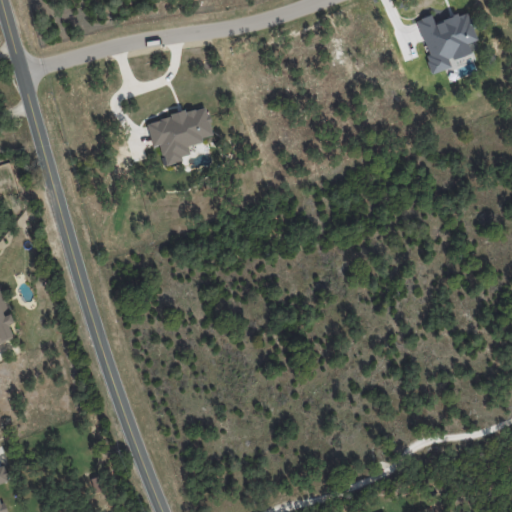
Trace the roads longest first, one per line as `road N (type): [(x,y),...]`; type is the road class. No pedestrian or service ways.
road 1 (residential): [(2,0),(96,334),(163,511)]
road 2 (residential): [(318,0),(78,54),(23,76)]
